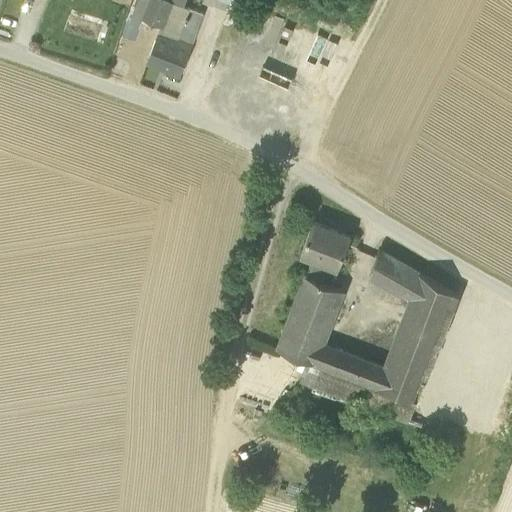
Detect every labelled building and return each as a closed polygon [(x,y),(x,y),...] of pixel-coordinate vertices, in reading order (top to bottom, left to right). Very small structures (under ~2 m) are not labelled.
[(140,0),(136,10),(145,14),(150,0),(168,0),(174,2),(184,7),(184,6),(186,0),(140,0)] [(162,26),(164,27),(174,2),(168,0),(150,0),(145,14),(143,18),(162,26)] [(178,39),(190,8),(184,6),(184,7),(174,2),(164,27),(162,26),(160,32),(178,39)] [(190,8),(178,39),(192,45),(203,14),(190,8)] [(143,18),(145,14),(136,10),(131,23),(140,26),(143,18)] [(180,75),(192,45),(178,39),(160,32),(148,61),(150,62),(151,62),(178,73),(178,74),(180,75)] [(302,254),(313,258),(338,268),(339,268),(351,236),(314,222),(302,254)] [(372,275),(411,298),(420,273),(381,250),(372,275)] [(331,285),(338,268),(313,258),(307,275),(331,285)] [(411,298),(384,366),(377,386),(417,401),(436,352),(458,295),(420,273),(411,298)] [(458,360),(436,352),(417,401),(377,386),(384,366),(324,343),(344,289),(331,285),(307,275),(306,275),(278,349),(308,360),(300,380),(431,430),(439,409),(458,360)] [(507,323),(458,295),(436,352),(458,360),(439,409),(469,421),(507,323)]
